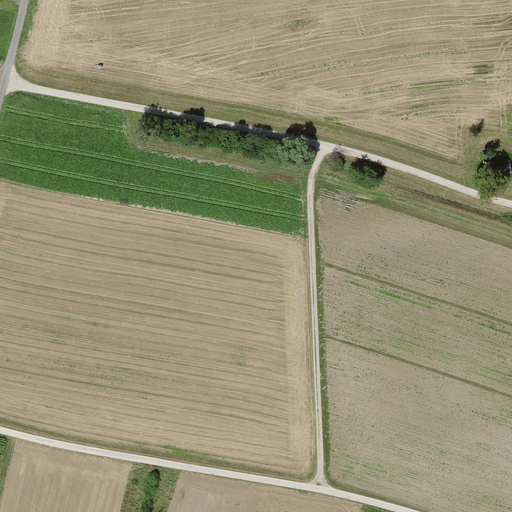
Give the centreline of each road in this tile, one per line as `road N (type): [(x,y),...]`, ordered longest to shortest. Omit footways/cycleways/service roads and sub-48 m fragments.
road 1 (track): [(511,204),(335,144),(6,82)]
road 2 (track): [(416,511),(0,428)]
road 3 (track): [(335,144),(318,156),(312,181),(322,487)]
